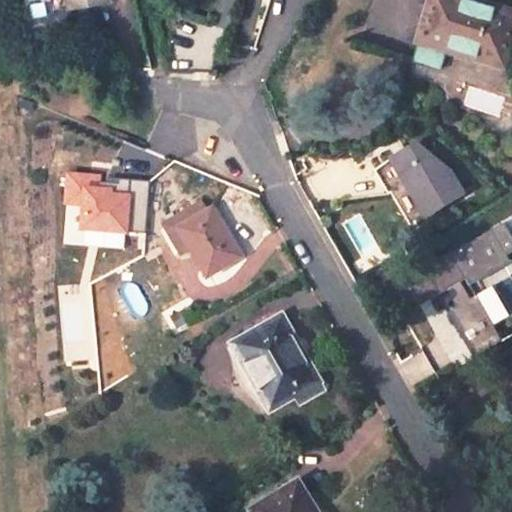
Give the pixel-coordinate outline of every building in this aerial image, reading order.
[(59,0),(61,9),(93,0),(59,0)] [(511,39),(511,25),(439,0),(432,0),(406,76),(432,85),(443,54),(501,74),(511,39)] [(428,219),(468,198),(436,136),(395,157),(428,219)] [(152,223),(154,185),(109,182),(109,173),(73,171),(71,205),(89,207),(88,229),(139,232),(140,222),(152,223)] [(207,209),(172,231),(203,277),(235,257),(207,209)] [(510,316),(489,275),(511,263),(511,226),(511,225),(410,276),(456,366),(504,341),(495,324),(510,316)] [(276,316),(227,347),(240,369),(244,366),(270,405),(314,378),(276,316)] [(314,511),(294,480),(250,508),(252,511),(314,511)]
